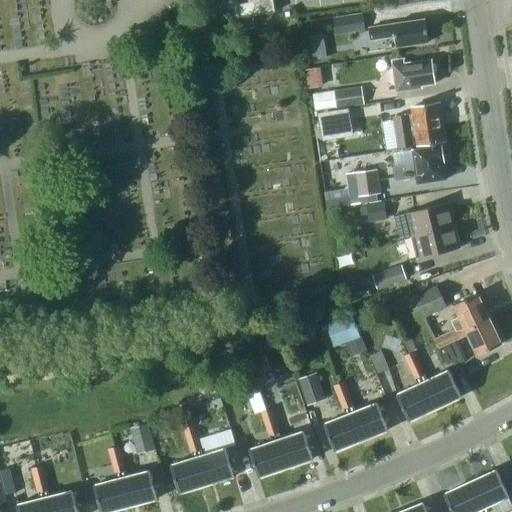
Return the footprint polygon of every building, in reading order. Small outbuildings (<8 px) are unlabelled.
[(207,0),(211,22),(219,21),(221,32),(254,26),(252,16),(275,12),(273,0),(207,0)] [(335,17),(337,34),(365,30),(362,13),(335,17)] [(395,36),(397,46),(429,41),(426,19),(369,28),(371,39),(395,36)] [(326,46),(312,48),(313,61),(327,59),(326,46)] [(404,64),(404,60),(393,61),(397,91),(422,87),(422,85),(435,83),(432,60),(404,64)] [(321,66),(308,67),(310,86),(323,84),(321,66)] [(365,104),(362,87),(335,90),(337,107),(365,104)] [(337,107),(335,90),(315,93),(317,110),(337,107)] [(415,131),(418,145),(443,141),(438,103),(412,107),(413,114),(393,117),(398,147),(413,145),(411,131),(415,131)] [(352,122),(321,127),(323,141),(354,136),(352,122)] [(413,150),(394,153),(395,167),(397,180),(417,177),(418,184),(447,179),(442,145),(413,150)] [(378,169),(347,174),(351,197),(352,206),(378,202),(377,193),(381,193),(378,169)] [(370,223),(388,220),(385,202),(368,205),(368,207),(360,209),(361,216),(369,215),(370,223)] [(412,236),(456,225),(450,202),(407,213),(412,236)] [(456,225),(412,236),(418,258),(461,248),(456,225)] [(407,279),(402,265),(373,275),(377,289),(407,279)] [(353,302),(362,299),(354,277),(345,280),(353,302)] [(437,284),(414,296),(424,318),(448,306),(437,284)] [(457,340),(461,338),(459,333),(490,319),(478,293),(454,305),(460,317),(452,321),(456,329),(446,334),(450,343),(457,340)] [(353,314),(326,324),(334,347),(361,337),(353,314)] [(502,344),(491,319),(490,319),(459,333),(461,338),(468,335),(478,356),(502,344)] [(301,345),(314,341),(311,330),(297,335),(301,345)] [(467,361),(457,340),(450,343),(438,348),(444,362),(462,363),(467,361)] [(389,369),(382,351),(370,356),(378,374),(389,369)] [(410,366),(419,362),(414,351),(405,355),(410,366)] [(421,377),(425,374),(419,362),(410,366),(419,385),(399,395),(410,418),(435,406),(421,377)] [(421,377),(435,406),(460,394),(449,371),(428,381),(425,374),(421,377)] [(326,399),(317,373),(299,379),(308,406),(326,399)] [(359,396),(372,392),(367,379),(354,383),(359,396)] [(339,397),(349,393),(344,382),(335,385),(339,397)] [(348,407),(353,405),(349,393),(339,397),(347,416),(326,424),(335,448),(361,438),(348,407)] [(372,398),(370,393),(356,398),(358,403),(372,398)] [(348,407),(361,438),(387,428),(378,404),(356,412),(353,405),(348,407)] [(266,422),(275,419),(271,408),(263,411),(266,422)] [(275,433),(279,432),(275,419),(266,422),(273,442),(251,450),(260,475),(286,465),(275,433)] [(131,428),(138,454),(154,449),(148,424),(131,428)] [(189,439),(198,436),(194,425),(185,427),(189,439)] [(275,433),(286,465),(312,456),(304,432),(282,440),(279,432),(275,433)] [(198,436),(189,439),(195,459),(173,466),(180,490),(207,482),(197,450),(202,449),(198,436)] [(113,460),(122,457),(119,445),(110,448),(113,460)] [(197,450),(207,482),(233,474),(225,450),(204,456),(202,449),(197,450)] [(122,457),(113,460),(118,480),(96,486),(103,511),(129,504),(121,470),(125,469),(122,457)] [(36,479),(45,477),(42,465),(33,467),(36,479)] [(121,470),(129,504),(156,496),(150,472),(128,478),(125,469),(121,470)] [(485,511),(489,511),(486,504),(507,494),(496,471),(471,483),(485,511)] [(45,477),(36,479),(41,499),(19,505),(20,511),(49,511),(44,489),(48,488),(45,477)] [(16,492),(14,481),(3,483),(5,494),(16,492)] [(468,511),(478,507),(479,511),(485,511),(471,483),(446,494),(454,511),(468,511)] [(44,489),(49,511),(77,511),(72,492),(51,497),(48,488),(44,489)]
